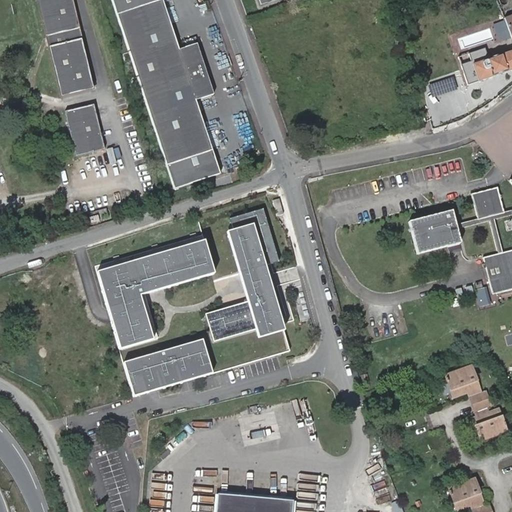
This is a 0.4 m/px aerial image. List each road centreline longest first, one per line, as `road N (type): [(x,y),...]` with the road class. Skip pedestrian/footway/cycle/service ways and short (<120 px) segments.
road 1 (unclassified): [(0,267),(287,173)]
road 2 (residential): [(47,432),(339,359)]
road 3 (unclassified): [(287,173),(444,139),(511,99)]
road 4 (unclassified): [(287,173),(339,359)]
road 5 (unclassified): [(225,0),(287,173)]
